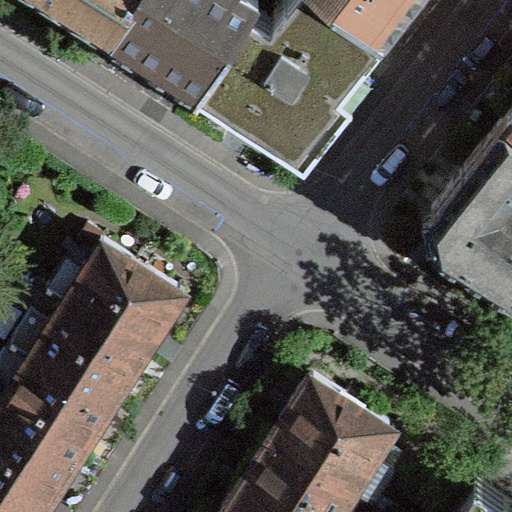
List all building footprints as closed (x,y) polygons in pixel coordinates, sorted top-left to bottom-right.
[(73,0),(106,21),(119,0),(73,0)] [(119,0),(106,21),(138,41),(195,78),(244,0),(119,0)] [(348,89),(338,81),(381,24),(350,0),(281,0),(275,9),(271,16),(247,0),(244,0),(195,78),(246,110),(303,147),(349,89),(348,89)] [(350,0),(381,24),(400,1),(400,0),(350,0)] [(511,100),(502,113),(511,120),(511,100)] [(437,233),(511,280),(511,120),(502,113),(450,179),(431,203),(437,233)] [(124,246),(100,231),(63,289),(146,342),(183,284),(124,246)] [(62,290),(27,345),(110,397),(116,389),(146,342),(63,289),(62,290)] [(0,387),(0,405),(74,453),(80,444),(110,397),(27,345),(0,387)] [(309,365),(272,423),(357,478),(373,488),(393,458),(376,447),(394,419),(334,380),(309,365)] [(44,500),(74,453),(0,405),(0,484),(39,509),(44,500)] [(236,479),(287,511),(334,511),(357,478),(272,423),(243,468),(236,479)] [(511,511),(511,494),(474,470),(446,511),(511,511)] [(287,511),(236,479),(215,511),(287,511)] [(36,511),(39,509),(0,484),(0,511),(36,511)]
